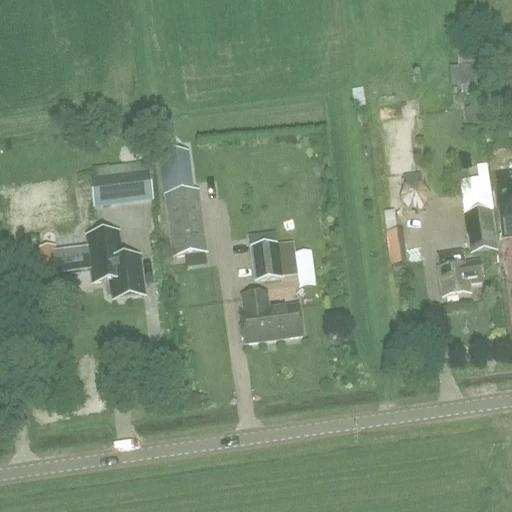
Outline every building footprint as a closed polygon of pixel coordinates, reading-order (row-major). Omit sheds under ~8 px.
[(417,95),(405,95),(405,115),(417,115),(417,95)] [(206,258),(198,196),(185,198),(179,156),(158,158),(172,262),(206,258)] [(108,170),(109,180),(91,182),(94,207),(150,200),(146,165),(108,170)] [(511,174),(496,177),(503,240),(511,238),(511,174)] [(465,217),(470,257),(494,254),(488,214),(465,217)] [(142,294),(138,261),(122,263),(118,230),(83,234),(88,268),(89,286),(105,285),(106,298),(113,302),(127,300),(130,295),(142,294)] [(407,267),(402,232),(385,234),(390,269),(407,267)] [(249,239),(250,251),(254,285),(281,281),(274,235),(249,239)] [(464,267),(463,255),(461,255),(436,258),(438,271),(437,271),(442,302),(470,298),(468,287),(482,285),(479,265),(464,267)] [(31,287),(42,286),(58,284),(55,263),(40,265),(28,267),(31,287)] [(244,350),(302,342),(297,311),(264,315),(262,300),(242,302),(244,318),(240,319),(241,329),(239,332),(241,343),(244,346),(244,350)]
